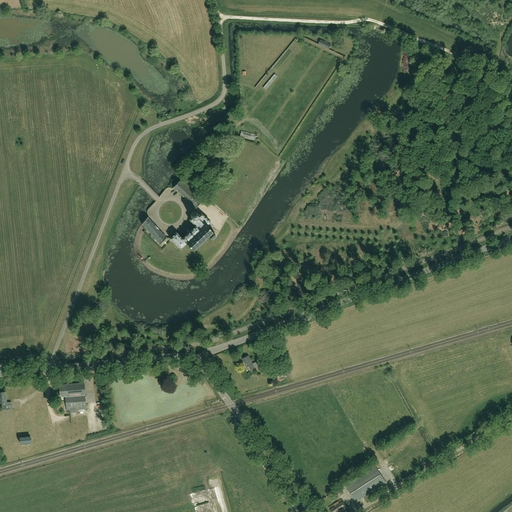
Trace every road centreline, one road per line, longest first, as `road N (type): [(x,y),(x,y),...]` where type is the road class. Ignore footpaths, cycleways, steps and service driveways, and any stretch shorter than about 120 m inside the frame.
road 1 (tertiary): [(197,360),(511,238)]
road 2 (tertiary): [(310,511),(197,360)]
road 3 (unclassified): [(356,511),(511,415)]
road 4 (tertiary): [(51,368),(197,360)]
